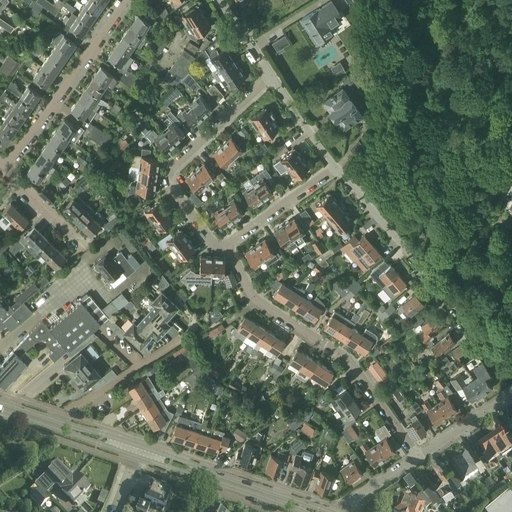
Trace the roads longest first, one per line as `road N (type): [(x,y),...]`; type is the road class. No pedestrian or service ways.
road 1 (residential): [(226,244),(255,299),(348,360),(417,457)]
road 2 (residential): [(335,168),(511,366)]
road 3 (residential): [(270,76),(168,176),(211,241),(226,244)]
road 4 (residential): [(4,167),(122,0)]
road 5 (secondary): [(327,511),(138,446)]
road 6 (secondary): [(135,456),(300,511)]
road 7 (secondary): [(138,446),(0,402)]
road 8 (secondary): [(0,410),(135,456)]
road 9 (residential): [(226,244),(335,168)]
